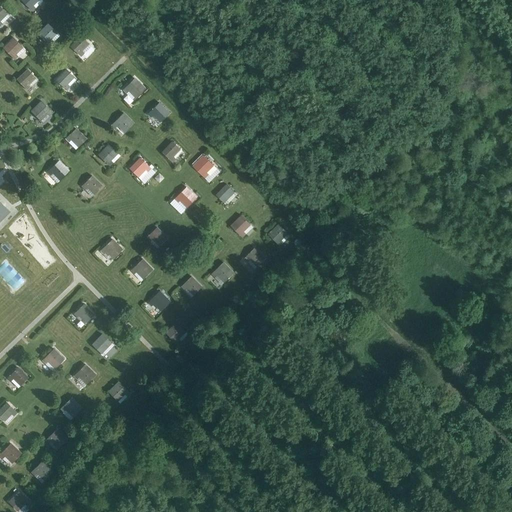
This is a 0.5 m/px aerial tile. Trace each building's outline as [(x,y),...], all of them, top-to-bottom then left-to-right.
[(21,0),(31,11),(34,7),(32,5),(37,0),(21,0)] [(71,0),(78,8),(85,3),(82,0),(71,0)] [(38,34),(49,45),(52,42),(49,39),(57,32),(48,23),(38,34)] [(71,46),(80,56),(83,53),(81,50),(88,43),(81,36),(71,46)] [(3,48),(14,59),(17,56),(15,54),(22,47),(13,38),(3,48)] [(56,80),(66,90),(69,87),(67,84),(74,77),(66,69),(56,80)] [(17,79),(27,90),(30,87),(28,84),(35,78),(28,70),(17,79)] [(126,93),(128,90),(135,98),(144,88),(134,78),(123,90),(126,93)] [(31,111),(40,120),(47,113),(49,115),(52,112),(41,101),(31,111)] [(150,117),(153,114),(160,122),(169,113),(159,102),(147,114),(150,117)] [(112,124),(115,127),(117,125),(124,132),(133,123),(123,113),(112,124)] [(69,141),(71,139),(78,146),(85,139),(75,128),(66,138),(69,141)] [(162,152),(172,161),(175,158),(172,156),(179,149),(172,141),(162,152)] [(99,156),(109,166),(112,162),(110,160),(117,153),(109,146),(99,156)] [(194,166),(205,177),(208,174),(206,172),(213,165),(204,156),(194,166)] [(130,168),(137,176),(144,169),(147,171),(150,168),(140,158),(130,168)] [(47,171),(50,175),(52,172),(59,179),(68,171),(58,160),(47,171)] [(82,185),(85,188),(87,186),(94,193),(102,186),(91,176),(82,185)] [(217,194),(224,202),(234,191),(227,184),(217,194)] [(178,201),(181,199),(188,206),(197,197),(186,187),(175,198),(178,201)] [(0,219),(9,211),(0,202),(0,219)] [(231,225),(242,236),(245,234),(243,231),(250,224),(242,215),(231,225)] [(15,234),(25,227),(23,226),(26,224),(21,217),(9,226),(15,234)] [(269,234),(280,245),(283,242),(280,240),(288,232),(279,224),(269,234)] [(150,240),(153,238),(160,245),(167,237),(157,227),(147,237),(150,240)] [(100,250),(103,253),(106,251),(113,258),(122,249),(112,239),(100,250)] [(4,244),(0,247),(5,254),(10,251),(4,244)] [(47,269),(59,258),(48,246),(36,256),(47,269)] [(248,261),(250,258),(257,265),(265,258),(254,248),(245,258),(248,261)] [(276,266),(285,278),(296,269),(287,257),(276,266)] [(134,273),(136,271),(144,278),(153,269),(143,259),(131,270),(134,273)] [(212,274),(215,277),(217,274),(224,282),(233,273),(223,262),(212,274)] [(185,289),(187,287),(194,294),(202,287),(191,276),(182,286),(185,289)] [(148,302),(151,305),(154,303),(161,310),(170,301),(160,291),(148,302)] [(76,318),(78,315),(85,323),(94,314),(83,304),(73,315),(76,318)] [(166,332),(177,344),(180,341),(178,338),(185,331),(177,322),(166,332)] [(92,344),(101,353),(111,343),(102,334),(92,344)] [(45,363),(48,361),(55,368),(64,359),(53,349),(42,360),(45,363)] [(77,379),(79,376),(86,383),(95,375),(85,364),(74,375),(77,379)] [(11,380),(13,378),(20,385),(28,378),(17,367),(8,377),(11,380)] [(108,391),(117,400),(124,393),(126,395),(129,392),(118,381),(108,391)] [(63,411),(65,409),(73,416),(82,407),(71,397),(60,408),(63,411)] [(0,409),(0,416),(4,420),(11,413),(13,415),(16,412),(6,403),(0,409)] [(48,443),(51,440),(58,448),(67,439),(56,429),(45,440),(48,443)] [(0,455),(2,457),(4,455),(12,462),(21,453),(10,443),(0,453),(0,455)] [(31,471),(34,474),(37,472),(44,479),(53,470),(42,460),(31,471)] [(90,482),(78,493),(89,504),(95,498),(96,499),(101,494),(90,482)] [(8,502),(17,510),(24,503),(27,505),(30,502),(18,491),(8,502)]
